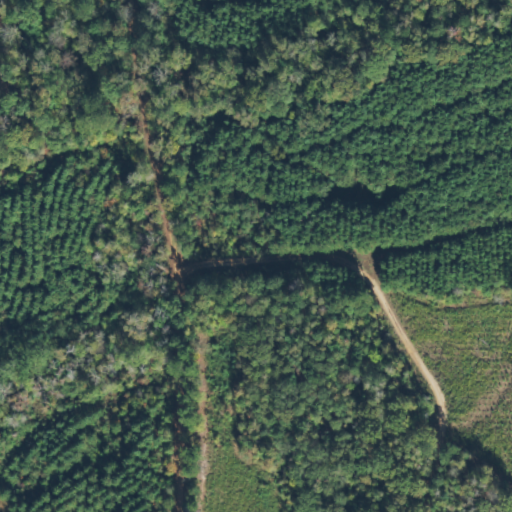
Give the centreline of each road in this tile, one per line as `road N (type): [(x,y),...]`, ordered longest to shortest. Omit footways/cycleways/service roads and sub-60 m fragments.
road 1 (residential): [(175,290),(161,162),(126,0)]
road 2 (residential): [(189,511),(175,290)]
